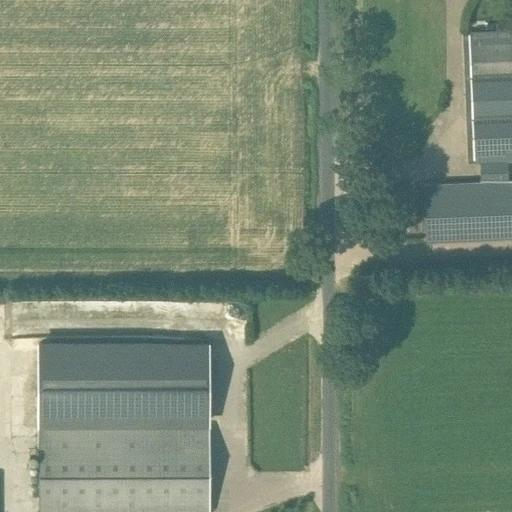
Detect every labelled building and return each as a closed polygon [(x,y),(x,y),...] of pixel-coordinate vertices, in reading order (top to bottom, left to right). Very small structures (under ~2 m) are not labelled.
[(511,31),(490,32),(470,33),(473,85),(493,84),(511,83),(511,31)] [(511,103),(473,105),(476,164),(481,163),(481,182),(424,184),(427,241),(511,237),(511,103)] [(384,233),(398,233),(397,213),(383,213),(384,233)] [(208,344),(39,344),(39,421),(209,420),(208,344)] [(208,511),(209,428),(39,428),(39,511),(208,511)]
